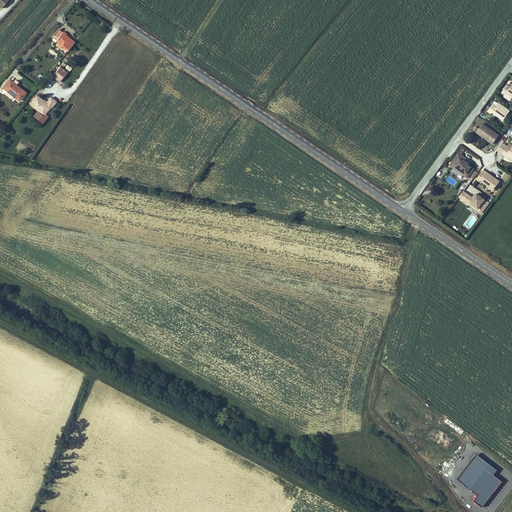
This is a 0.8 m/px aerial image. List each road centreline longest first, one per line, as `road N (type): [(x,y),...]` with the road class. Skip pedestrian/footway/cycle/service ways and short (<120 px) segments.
road 1 (secondary): [(91,0),(403,210)]
road 2 (secondary): [(403,210),(511,284)]
